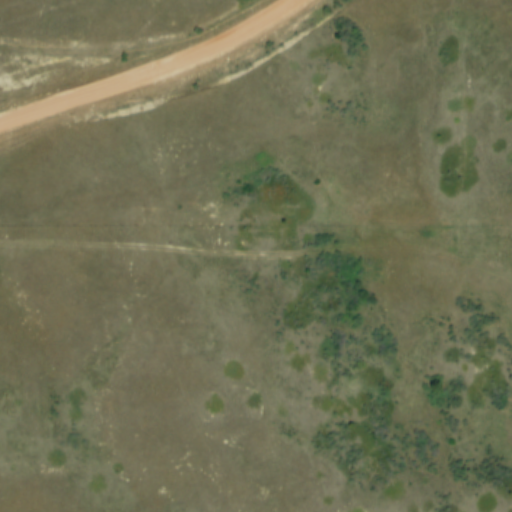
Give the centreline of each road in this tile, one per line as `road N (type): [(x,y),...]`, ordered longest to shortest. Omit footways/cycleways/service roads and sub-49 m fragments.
road 1 (track): [(0,241),(229,255),(410,244),(511,278)]
road 2 (residential): [(296,0),(173,68),(0,123)]
road 3 (track): [(0,44),(150,45),(206,28),(246,0)]
